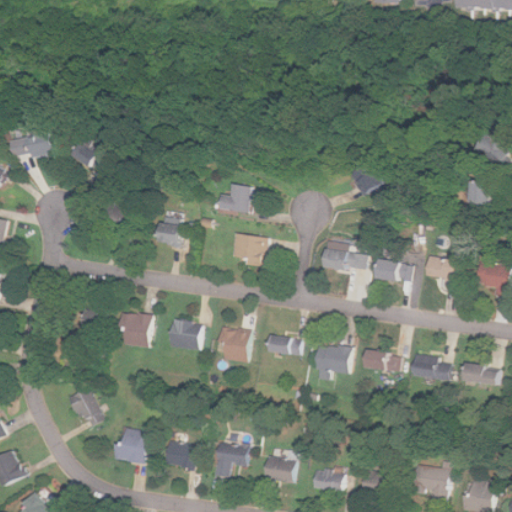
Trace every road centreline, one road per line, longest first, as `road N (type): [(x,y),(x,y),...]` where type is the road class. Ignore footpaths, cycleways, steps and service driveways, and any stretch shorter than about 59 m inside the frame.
road 1 (residential): [(51,264),(511,331)]
road 2 (residential): [(57,210),(30,364),(52,437),(77,472),(105,491),(230,511)]
